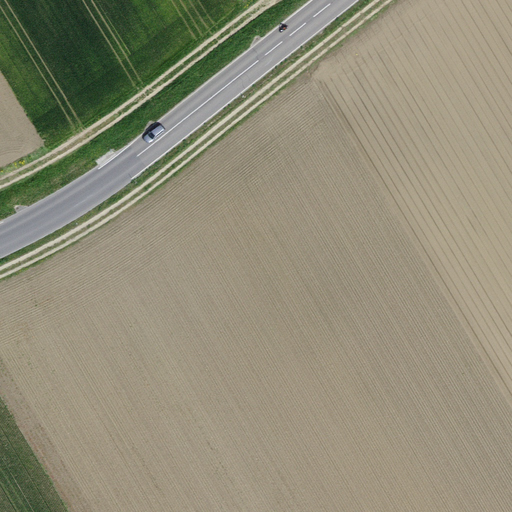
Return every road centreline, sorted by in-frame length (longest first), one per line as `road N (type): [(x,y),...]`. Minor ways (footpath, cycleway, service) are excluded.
road 1 (track): [(0,277),(111,219),(394,0)]
road 2 (unclassified): [(344,0),(168,141),(24,234)]
road 3 (track): [(0,187),(76,148),(266,0)]
